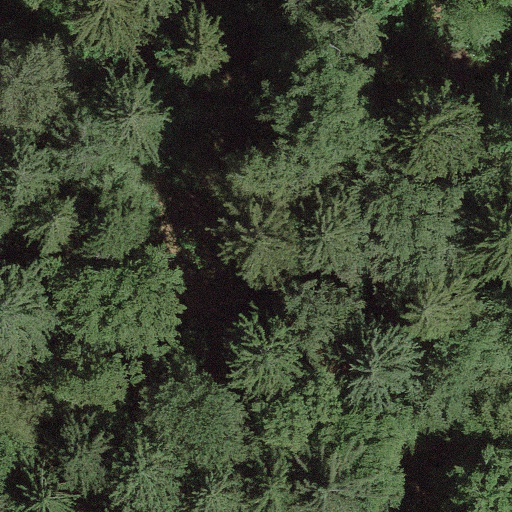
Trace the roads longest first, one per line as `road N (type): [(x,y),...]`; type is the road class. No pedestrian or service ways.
road 1 (track): [(443,0),(480,265),(418,511)]
road 2 (track): [(0,128),(196,0)]
